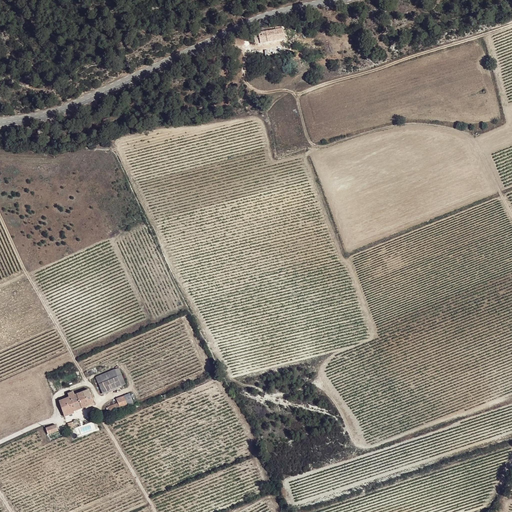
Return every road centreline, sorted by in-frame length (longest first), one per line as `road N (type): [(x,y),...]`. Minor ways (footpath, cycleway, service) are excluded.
road 1 (track): [(511,399),(369,447),(356,444),(318,368),(373,337),(304,159),(315,144)]
road 2 (track): [(202,45),(243,51),(245,80),(295,94),(319,148),(411,126),(462,135),(511,217)]
road 3 (secondary): [(0,122),(87,100),(272,12),(334,0)]
road 4 (track): [(0,441),(59,415),(53,395),(87,382),(0,205)]
road 5 (track): [(295,94),(511,24)]
